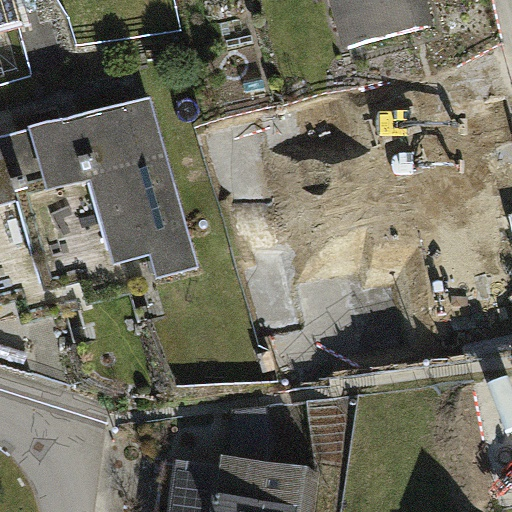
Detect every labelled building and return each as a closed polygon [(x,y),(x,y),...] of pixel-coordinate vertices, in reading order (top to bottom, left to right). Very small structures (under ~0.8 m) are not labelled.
[(0,0),(0,25),(22,20),(16,0),(0,0)] [(324,0),(338,49),(436,22),(430,0),(324,0)] [(150,112),(0,150),(0,316),(190,267),(150,112)] [(416,345),(466,331),(475,365),(511,353),(511,346),(461,173),(373,198),(416,345)] [(275,454),(276,407),(238,407),(237,453),(275,454)] [(293,511),(296,478),(168,467),(164,511),(293,511)]
